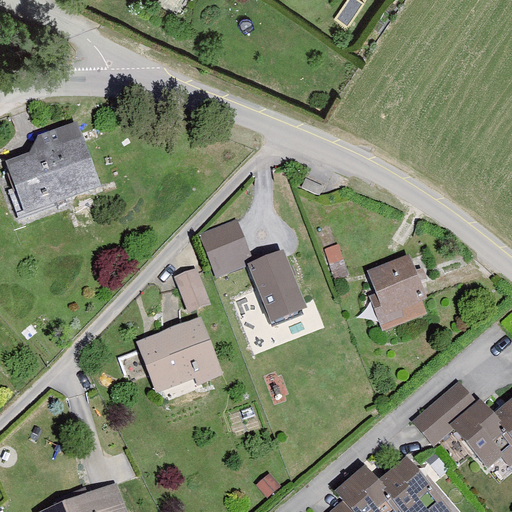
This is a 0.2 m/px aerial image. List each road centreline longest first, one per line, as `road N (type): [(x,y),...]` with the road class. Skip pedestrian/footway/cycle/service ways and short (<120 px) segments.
road 1 (residential): [(0,424),(285,133)]
road 2 (residential): [(290,511),(496,333)]
road 3 (unclassified): [(285,133),(402,186),(511,268)]
road 4 (unclassified): [(119,79),(174,87),(285,133)]
road 5 (residential): [(119,79),(88,40),(11,6)]
